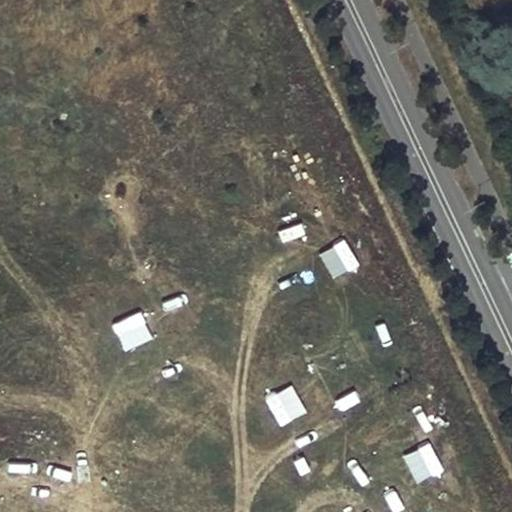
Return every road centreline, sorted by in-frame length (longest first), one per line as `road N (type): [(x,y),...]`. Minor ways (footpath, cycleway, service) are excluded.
road 1 (tertiary): [(334,0),(511,376)]
road 2 (tertiary): [(511,313),(365,0)]
